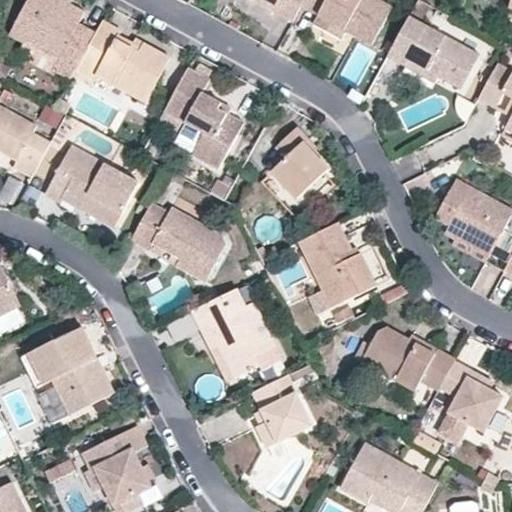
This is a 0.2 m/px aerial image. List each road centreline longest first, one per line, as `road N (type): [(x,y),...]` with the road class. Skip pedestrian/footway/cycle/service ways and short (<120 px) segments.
road 1 (residential): [(143,0),(343,117),(423,272),(450,301),(511,333)]
road 2 (residential): [(231,511),(208,490),(114,302),(85,268),(26,233),(0,229)]
